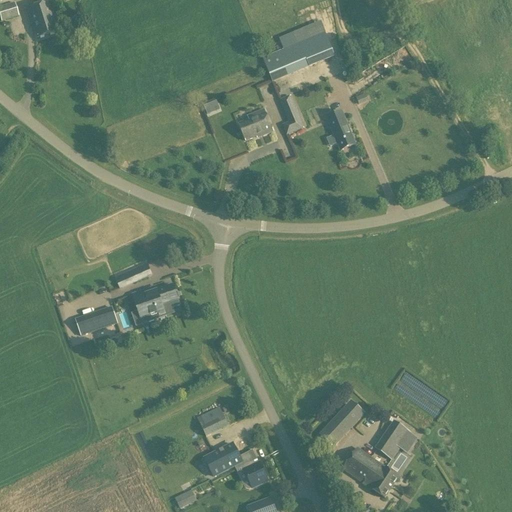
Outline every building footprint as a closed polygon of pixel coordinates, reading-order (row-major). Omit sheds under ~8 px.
[(14,4),(0,8),(0,18),(1,22),(18,17),(14,4)] [(47,4),(27,10),(32,26),(33,25),(37,38),(55,33),(51,20),(52,19),(47,4)] [(272,84),(335,58),(325,33),(262,59),(272,84)] [(365,95),(356,98),(359,105),(359,106),(368,102),(365,95)] [(288,134),(298,130),(302,128),(289,98),(281,102),(290,124),(285,127),(288,134)] [(203,106),(207,115),(220,109),(216,100),(203,106)] [(249,121),(239,125),(246,142),(257,137),(257,139),(273,132),(264,110),(247,118),(249,121)] [(341,110),(326,117),(340,150),(355,144),(341,110)] [(287,158),(295,155),(292,147),(284,150),(287,158)] [(143,267),(116,279),(120,289),(148,277),(143,267)] [(158,292),(156,287),(132,296),(140,319),(149,316),(151,322),(166,316),(164,312),(180,306),(173,286),(158,292)] [(82,318),(87,331),(117,321),(112,307),(82,318)] [(348,406),(320,436),(333,448),(361,418),(348,406)] [(219,408),(197,419),(207,438),(229,427),(219,408)] [(394,422),(375,450),(392,462),(411,434),(394,422)] [(261,466),(260,467),(245,437),(224,448),(225,450),(205,460),(214,477),(234,467),(236,470),(242,467),(251,486),(253,486),(253,487),(255,488),(260,486),(261,484),(260,482),(267,479),(261,466)] [(386,469),(357,449),(343,468),(363,483),(384,499),(399,478),(386,469)] [(192,491),(175,499),(180,510),(197,502),(192,491)] [(276,511),(271,498),(246,507),(248,511),(276,511)]
